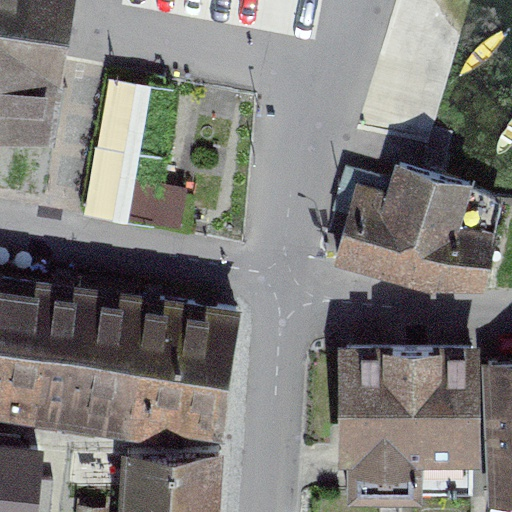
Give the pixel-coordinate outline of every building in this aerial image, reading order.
[(0,0),(0,120),(52,129),(73,0),(0,0)] [(148,226),(172,86),(127,78),(103,218),(148,226)] [(353,200),(336,253),(402,276),(405,263),(437,272),(484,277),(501,211),(464,190),(467,182),(426,164),(401,166),(397,180),(349,166),(339,197),(353,200)] [(146,294),(0,273),(0,406),(116,424),(119,409),(129,411),(146,294)] [(240,308),(146,294),(129,411),(119,409),(116,424),(166,431),(168,417),(223,425),(240,308)] [(474,349),(351,348),(350,492),(472,493),(474,349)] [(511,359),(491,360),(498,498),(511,497),(511,359)] [(0,511),(29,511),(37,447),(0,441),(0,511)] [(217,511),(221,448),(131,450),(125,511),(217,511)]
